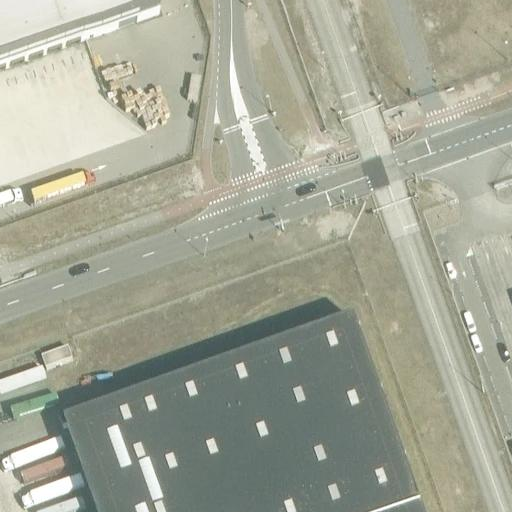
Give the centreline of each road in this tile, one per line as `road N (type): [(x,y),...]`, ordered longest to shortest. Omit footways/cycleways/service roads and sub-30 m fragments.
road 1 (unclassified): [(0,307),(256,216)]
road 2 (unclassified): [(292,203),(511,126)]
road 3 (unclassified): [(230,38),(221,103),(256,216)]
road 4 (unclassified): [(292,203),(230,38)]
